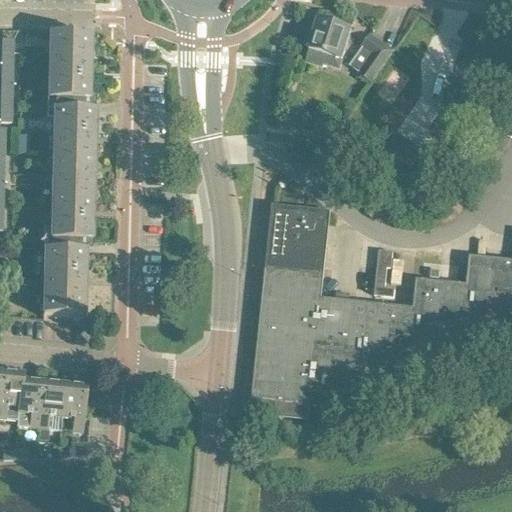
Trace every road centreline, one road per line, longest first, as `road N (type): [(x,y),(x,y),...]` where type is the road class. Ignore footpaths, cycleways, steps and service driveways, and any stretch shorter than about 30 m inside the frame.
road 1 (residential): [(132,38),(125,365)]
road 2 (tertiary): [(218,371),(227,232),(203,113)]
road 3 (tertiary): [(204,511),(218,371)]
road 4 (residential): [(125,365),(0,353)]
